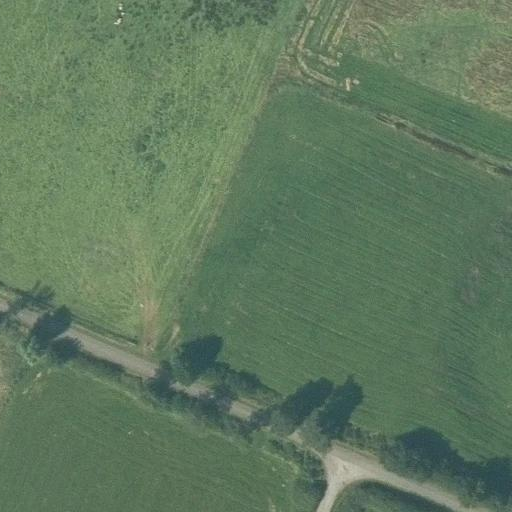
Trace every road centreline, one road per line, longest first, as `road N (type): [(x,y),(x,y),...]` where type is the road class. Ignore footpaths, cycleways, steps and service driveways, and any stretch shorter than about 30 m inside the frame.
road 1 (unclassified): [(349,458),(0,305)]
road 2 (unclassified): [(472,511),(349,458)]
